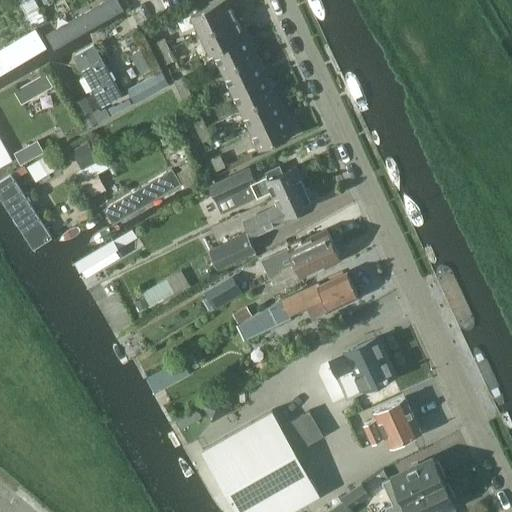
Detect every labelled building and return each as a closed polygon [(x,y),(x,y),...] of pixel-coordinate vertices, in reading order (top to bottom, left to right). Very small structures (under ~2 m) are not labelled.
[(35,0),(20,0),(34,24),(45,18),(35,0)] [(56,47),(123,9),(117,0),(105,0),(48,33),(56,47)] [(219,0),(191,13),(201,33),(236,16),(231,5),(236,2),(235,0),(219,0)] [(241,27),(236,16),(201,33),(210,53),(214,52),(214,51),(249,34),(248,33),(250,32),(246,24),(241,27)] [(35,29),(0,49),(0,73),(46,46),(35,29)] [(258,54),(249,34),(214,51),(214,52),(223,71),(258,54)] [(156,41),(161,52),(170,48),(165,37),(156,41)] [(94,43),(74,54),(102,106),(123,94),(94,43)] [(175,59),(170,48),(161,52),(166,63),(175,59)] [(268,73),(258,54),(223,71),(232,90),(268,73)] [(155,72),(127,88),(131,96),(134,102),(148,94),(163,86),(169,83),(161,69),(155,72)] [(44,73),(32,80),(39,92),(51,85),(44,73)] [(277,93),(268,73),(232,90),(241,110),(277,93)] [(174,80),(179,91),(188,87),(183,76),(174,80)] [(194,98),(188,87),(179,91),(184,102),(194,98)] [(251,130),(287,113),(277,93),(241,110),(251,130)] [(85,96),(74,103),(87,127),(99,121),(85,96)] [(296,132),(287,113),(251,130),(260,149),(296,132)] [(193,119),(198,130),(207,125),(202,115),(193,119)] [(212,136),(207,125),(198,130),(203,141),(212,136)] [(0,158),(11,153),(0,132),(0,158)] [(102,158),(90,135),(69,146),(81,170),(102,158)] [(21,164),(44,152),(37,139),(14,152),(21,164)] [(46,152),(29,162),(37,177),(55,167),(46,152)] [(217,169),(226,165),(221,154),(211,158),(217,169)] [(186,187),(201,178),(189,157),(181,161),(183,165),(180,166),(186,176),(181,179),(186,187)] [(270,190),(273,197),(304,183),(303,180),(304,178),(300,169),(298,169),(296,165),(268,178),(267,175),(255,180),(248,166),(210,184),(218,202),(222,212),(237,205),(270,190)] [(118,219),(181,183),(173,168),(110,205),(118,219)] [(12,172),(0,180),(0,191),(31,239),(48,228),(12,172)] [(80,182),(89,199),(107,190),(98,173),(80,182)] [(306,186),(304,183),(273,197),(276,203),(244,218),(252,234),(284,219),(286,223),(300,217),(297,209),(313,202),(311,197),(312,195),(309,187),(306,186)] [(132,227),(118,235),(120,238),(123,243),(137,235),(134,230),(132,227)] [(291,251),(265,263),(271,276),(281,270),(280,267),(334,243),(327,228),(303,239),(302,237),(288,243),(291,251)] [(255,250),(246,232),(209,249),(218,267),(255,250)] [(340,257),(334,243),(280,267),(281,270),(271,276),(274,283),(301,270),(304,278),(318,272),(316,268),(340,257)] [(281,297),(238,324),(245,340),(291,319),(289,315),(309,306),(313,315),(330,307),(330,308),(358,295),(347,271),(320,283),(319,280),(281,297)] [(141,292),(144,297),(149,305),(174,292),(166,278),(141,292)] [(216,307),(241,292),(234,280),(209,295),(216,307)] [(114,283),(102,289),(108,301),(120,295),(114,283)] [(144,297),(134,302),(139,311),(149,305),(144,297)] [(247,306),(234,314),(239,323),(253,315),(247,306)] [(360,390),(395,374),(377,336),(343,352),(344,354),(329,360),(337,378),(340,377),(348,395),(360,390)] [(233,410),(224,394),(203,406),(212,421),(233,410)] [(378,418),(365,424),(373,442),(386,436),(391,445),(421,431),(405,396),(374,410),(378,418)] [(203,448),(227,490),(297,450),(282,425),(273,409),(203,448)] [(310,410),(282,425),(297,450),(324,435),(310,410)] [(285,511),(320,492),(297,450),(227,490),(239,511),(285,511)] [(382,481),(392,503),(444,480),(442,477),(445,476),(438,461),(435,462),(433,457),(382,481)] [(445,484),(444,480),(392,503),(385,506),(387,511),(436,511),(454,504),(452,499),(455,498),(448,482),(445,484)] [(354,511),(351,505),(370,494),(363,482),(342,495),(345,501),(326,511),(354,511)]
